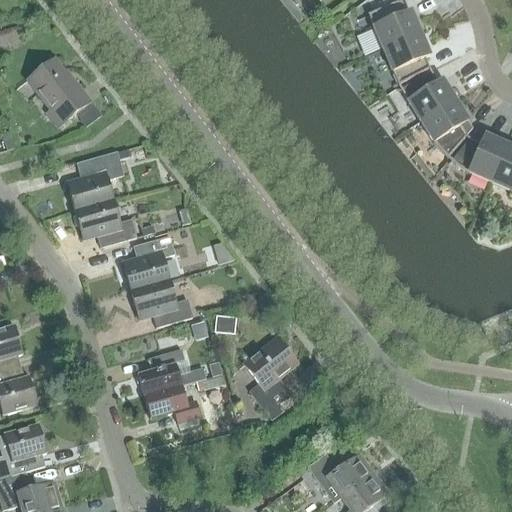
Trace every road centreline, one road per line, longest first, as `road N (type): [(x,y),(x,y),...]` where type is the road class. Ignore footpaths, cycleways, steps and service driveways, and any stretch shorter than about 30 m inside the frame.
road 1 (residential): [(187,511),(131,503),(67,282),(0,194)]
road 2 (tertiary): [(306,271),(94,0)]
road 3 (tertiary): [(306,271),(390,377)]
road 4 (tertiary): [(511,421),(429,398),(390,377)]
